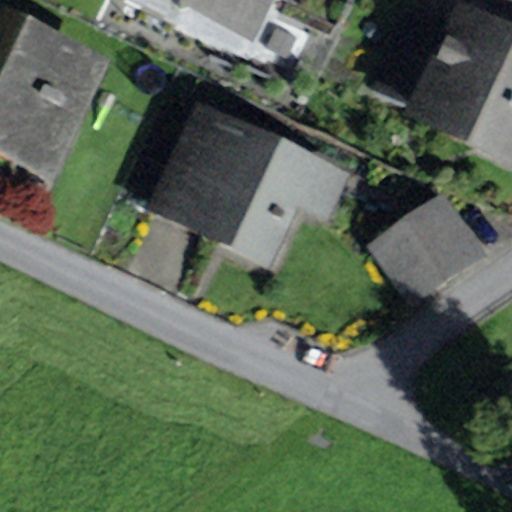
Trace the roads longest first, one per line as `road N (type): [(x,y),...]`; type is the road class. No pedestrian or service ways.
road 1 (residential): [(0,243),(330,397)]
road 2 (residential): [(330,397),(511,269)]
road 3 (residential): [(330,397),(511,484)]
